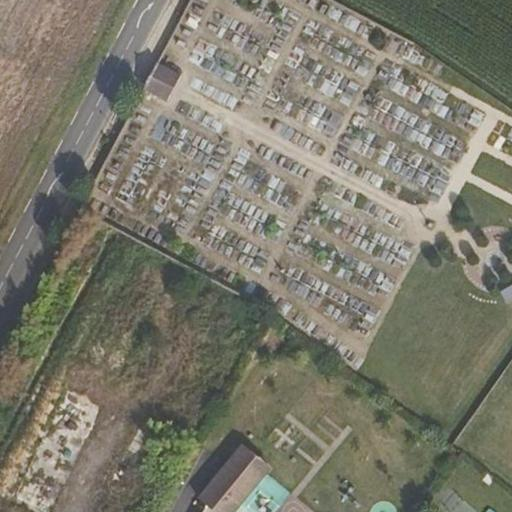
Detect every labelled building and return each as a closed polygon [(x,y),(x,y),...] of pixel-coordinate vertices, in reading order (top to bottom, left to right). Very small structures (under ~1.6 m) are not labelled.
[(158,77),(150,92),(167,100),(174,85),(158,77)] [(77,349),(126,246),(97,232),(48,336),(77,349)] [(131,250),(83,360),(124,377),(171,267),(131,250)] [(236,511),(273,466),(246,444),(203,497),(210,503),(205,511),(236,511)] [(28,476),(17,499),(46,511),(57,489),(28,476)]
